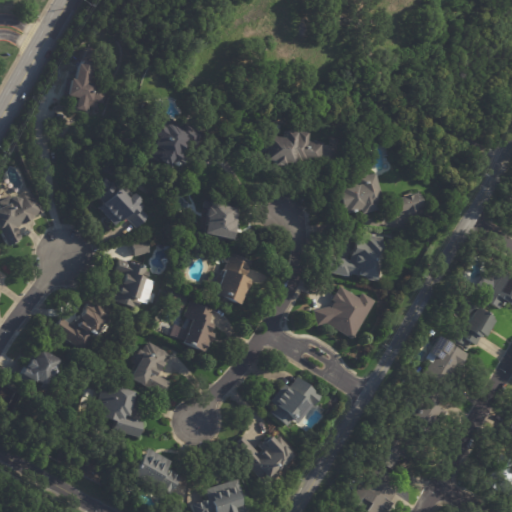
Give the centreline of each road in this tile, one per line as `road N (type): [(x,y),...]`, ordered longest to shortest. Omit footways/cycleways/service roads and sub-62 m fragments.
road 1 (residential): [(511,139),(290,511)]
road 2 (residential): [(198,418),(269,333),(300,234),(282,207)]
road 3 (residential): [(511,359),(420,511)]
